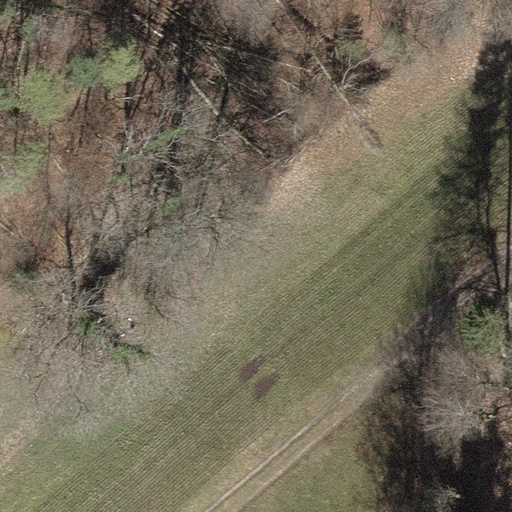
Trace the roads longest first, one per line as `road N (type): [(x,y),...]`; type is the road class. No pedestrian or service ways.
road 1 (track): [(214,511),(511,257)]
road 2 (track): [(490,511),(499,463),(467,385),(426,330)]
